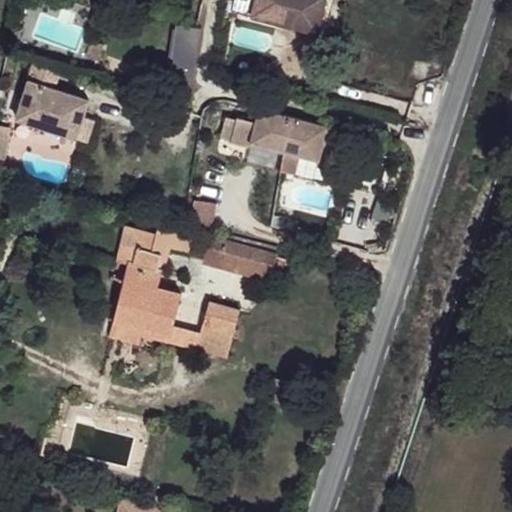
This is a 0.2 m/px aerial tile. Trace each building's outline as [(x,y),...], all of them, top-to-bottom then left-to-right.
[(228,0),(227,9),(252,14),(255,0),(228,0)] [(322,0),(270,0),(266,17),(314,30),(322,0)] [(160,80),(183,88),(191,71),(198,26),(174,22),(173,27),(168,60),(167,64),(165,66),(161,65),(158,74),(161,76),(160,80)] [(103,42),(91,38),(85,55),(97,59),(103,42)] [(59,67),(34,58),(27,78),(53,86),(59,67)] [(53,86),(27,78),(15,117),(85,139),(92,117),(82,113),(76,111),(81,95),(53,86)] [(87,97),(81,95),(76,111),(82,113),(87,97)] [(234,116),(228,141),(248,147),(250,142),(316,158),(315,163),(335,169),(341,143),(325,138),(328,126),(256,108),(252,121),(234,116)] [(192,222),(213,223),(215,199),(193,198),(192,222)] [(121,220),(111,255),(123,259),(131,261),(135,243),(124,240),(129,222),(121,220)] [(135,243),(131,261),(163,270),(169,246),(186,250),(192,230),(157,222),(154,229),(129,222),(124,240),(135,243)] [(207,235),(201,262),(269,280),(276,253),(207,235)] [(123,259),(118,277),(157,288),(163,270),(131,261),(123,259)] [(118,277),(108,318),(169,334),(171,325),(179,295),(157,288),(118,277)] [(206,300),(197,333),(229,342),(238,309),(206,300)] [(108,318),(103,333),(134,343),(137,337),(224,362),(229,342),(197,333),(171,325),(169,334),(108,318)] [(277,377),(274,396),(305,402),(307,390),(300,388),(301,383),(277,377)] [(167,511),(168,509),(121,496),(117,511),(167,511)]
